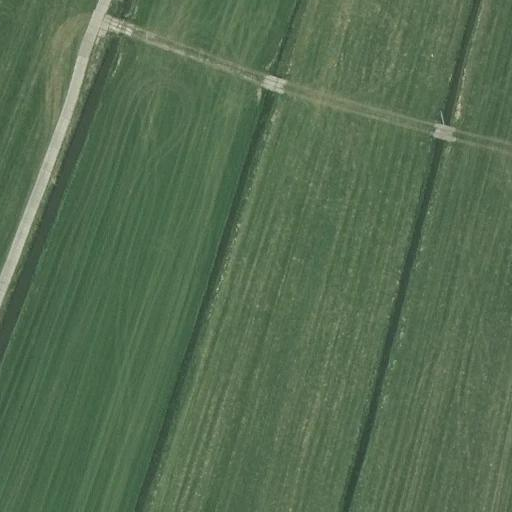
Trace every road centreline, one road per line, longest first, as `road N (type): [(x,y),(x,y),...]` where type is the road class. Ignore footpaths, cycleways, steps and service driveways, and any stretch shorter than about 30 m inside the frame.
road 1 (track): [(95,22),(284,88),(511,149)]
road 2 (track): [(0,282),(104,0)]
